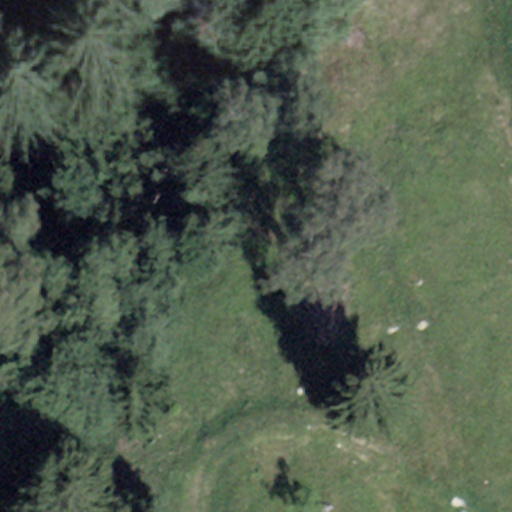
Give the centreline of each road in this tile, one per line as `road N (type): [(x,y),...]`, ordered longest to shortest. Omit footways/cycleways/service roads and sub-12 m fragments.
road 1 (track): [(212,511),(208,479),(236,439),(312,427),(469,511)]
road 2 (track): [(511,122),(496,29),(502,0)]
